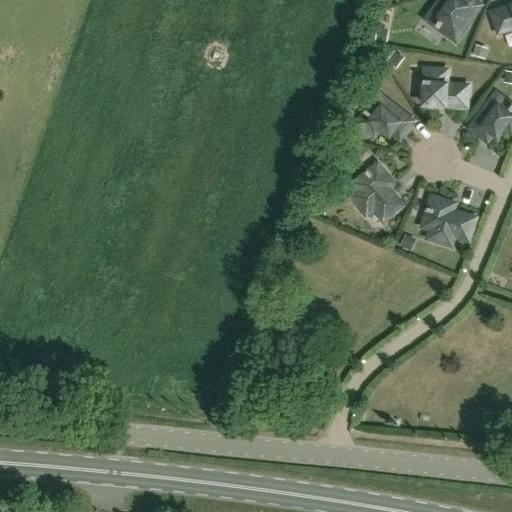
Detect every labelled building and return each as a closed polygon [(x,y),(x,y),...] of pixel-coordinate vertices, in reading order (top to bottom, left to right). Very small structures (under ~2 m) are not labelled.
[(453,0),(447,9),(439,3),(427,20),(437,27),(436,28),(438,29),(439,29),(455,41),(456,40),(455,39),(460,33),(461,33),(480,7),(471,0),(459,0),(458,2),(455,0),(453,0)] [(511,7),(493,14),(495,20),(496,19),(499,28),(497,28),(499,34),(511,29),(511,7)] [(425,85),(424,106),(466,108),(466,102),(465,102),(466,93),(467,93),(467,87),(446,86),(446,72),(426,71),(425,82),(424,82),(424,85),(425,85)] [(487,141),(493,134),(497,137),(504,127),(511,133),(511,132),(511,107),(496,95),(495,96),(496,97),(491,103),(491,102),(471,129),(487,141)] [(389,137),(392,133),(400,139),(413,123),(387,102),(386,103),(380,98),(380,97),(379,96),(367,112),(366,112),(364,114),(365,115),(358,124),(374,137),(380,129),(389,137)] [(378,165),(368,173),(368,172),(366,174),(366,175),(354,185),(360,192),(352,198),(353,199),(354,198),(357,202),(356,202),(367,216),(375,210),(384,221),(402,207),(391,193),(389,195),(385,190),(392,183),(378,165)] [(451,214),(454,205),(432,198),(429,210),(428,209),(427,212),(428,212),(423,227),(432,230),(429,239),(430,239),(430,238),(435,240),(435,241),(451,246),(454,237),(468,241),(475,219),(459,214),(458,216),(451,214)]
